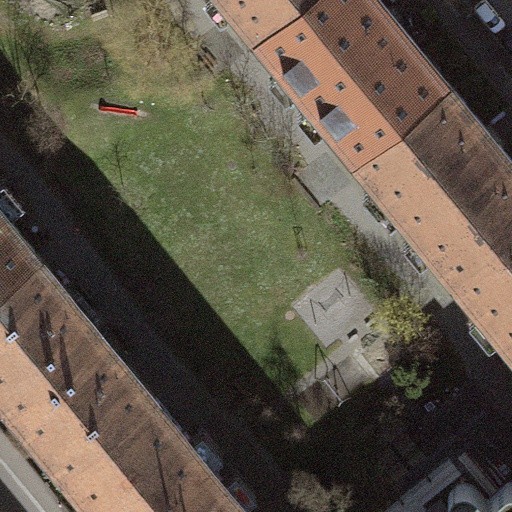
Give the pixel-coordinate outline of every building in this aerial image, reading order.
[(236,0),(259,28),(292,0),(236,0)] [(359,149),(446,78),(381,0),(292,0),(259,28),(359,149)] [(458,270),(511,226),(511,158),(446,78),(359,149),(458,270)] [(0,205),(0,282),(38,251),(0,205)] [(511,226),(458,270),(511,335),(511,226)] [(38,251),(0,282),(0,380),(69,465),(155,395),(38,251)] [(251,511),(155,395),(69,465),(108,511),(251,511)] [(511,511),(511,481),(506,485),(488,498),(478,486),(472,483),(466,482),(460,483),(455,486),(451,491),(449,497),(448,503),(450,509),(452,511),(511,511)]
